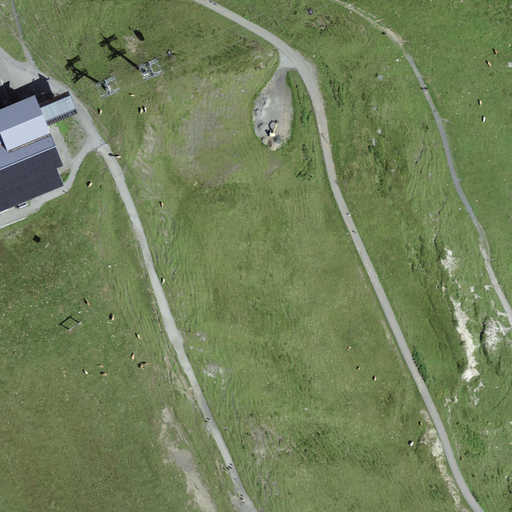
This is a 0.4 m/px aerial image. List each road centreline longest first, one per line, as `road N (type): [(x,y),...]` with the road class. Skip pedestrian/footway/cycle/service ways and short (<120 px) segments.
road 1 (unclassified): [(199,0),(272,39),(301,65),(337,190),(479,511)]
road 2 (track): [(98,139),(130,205),(240,511)]
